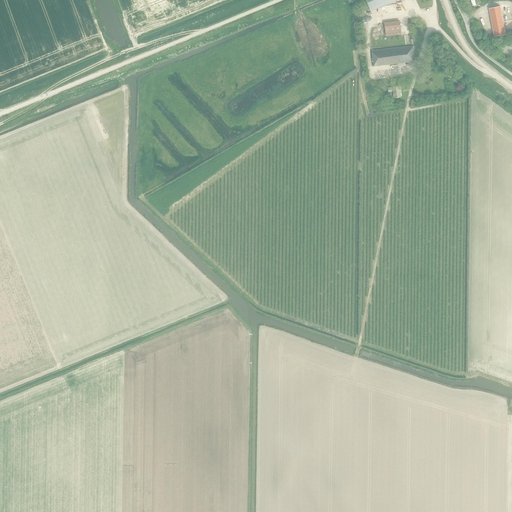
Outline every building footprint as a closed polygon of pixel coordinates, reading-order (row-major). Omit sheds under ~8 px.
[(366,0),(371,11),(397,0),(366,0)] [(511,29),(504,31),(500,6),(489,8),(494,36),(503,35),(503,34),(511,32),(511,29)] [(400,22),(384,24),(386,35),(401,33),(400,22)] [(415,61),(414,46),(372,51),(374,66),(415,61)] [(393,91),(394,97),(401,97),(400,90),(401,90),(401,86),(393,87),(388,88),(388,91),(393,91)]
